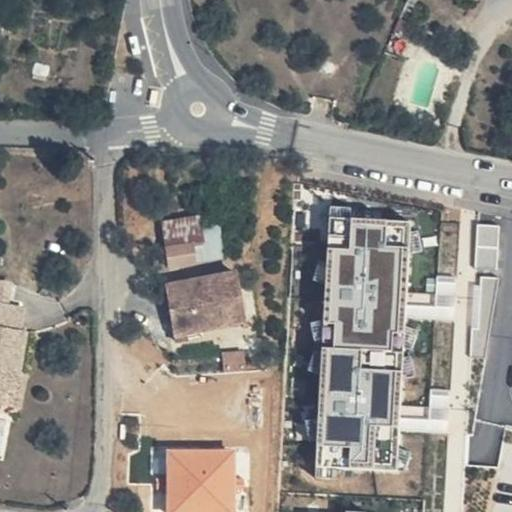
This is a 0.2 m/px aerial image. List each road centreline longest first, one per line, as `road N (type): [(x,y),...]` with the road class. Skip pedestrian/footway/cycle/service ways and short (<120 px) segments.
road 1 (residential): [(108,134),(103,469),(91,511)]
road 2 (residential): [(511,179),(220,117)]
